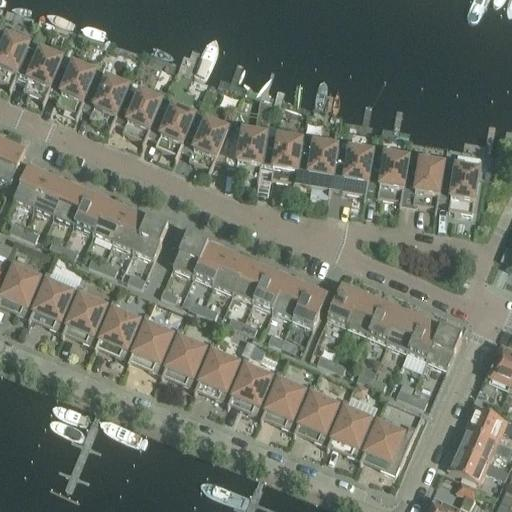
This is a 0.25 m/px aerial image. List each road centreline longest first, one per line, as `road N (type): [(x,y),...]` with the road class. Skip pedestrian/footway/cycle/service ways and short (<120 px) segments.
road 1 (residential): [(360,511),(323,489),(0,354)]
road 2 (residential): [(306,240),(0,111)]
road 3 (residential): [(404,511),(494,308)]
road 4 (residential): [(489,254),(323,230),(306,240)]
road 5 (residential): [(470,307),(306,240)]
